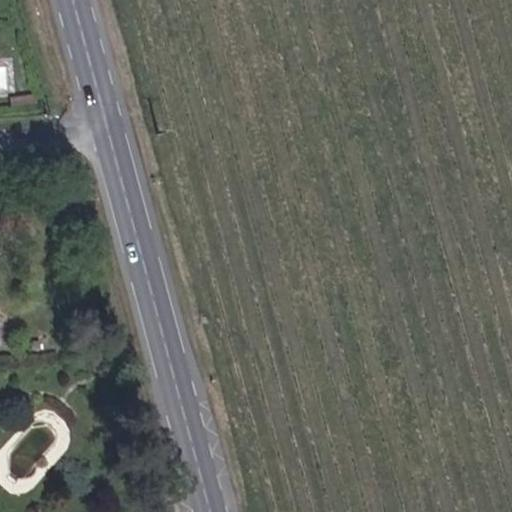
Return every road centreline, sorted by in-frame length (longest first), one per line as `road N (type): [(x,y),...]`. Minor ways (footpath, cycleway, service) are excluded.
road 1 (primary): [(113,127),(215,511)]
road 2 (primary): [(78,0),(113,127)]
